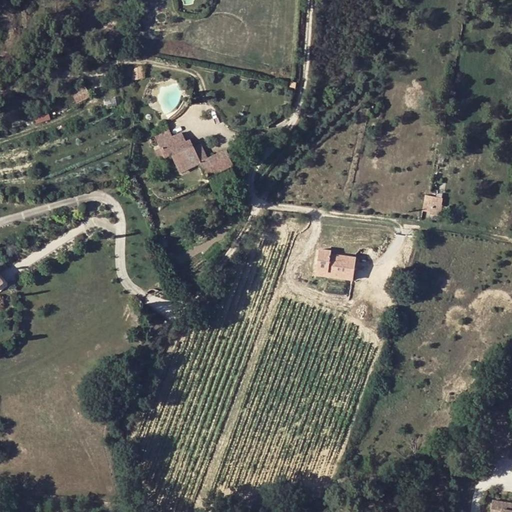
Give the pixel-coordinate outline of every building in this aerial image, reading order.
[(168,132),(156,139),(159,145),(172,138),(168,132)] [(186,144),(181,134),(172,138),(159,145),(166,159),(171,157),(180,174),(198,165),(205,180),(232,167),(225,153),(207,160),(200,147),(194,150),(190,142),(186,144)] [(422,212),(431,214),(430,216),(439,217),(441,207),(424,204),(422,212)] [(325,277),(350,281),(354,259),(328,255),(329,252),(317,250),(314,271),(325,272),(325,277)] [(510,407),(490,409),(492,419),(511,417),(510,407)] [(344,479),(338,481),(341,490),(347,487),(344,479)] [(511,511),(511,501),(489,498),(486,511),(511,511)]
